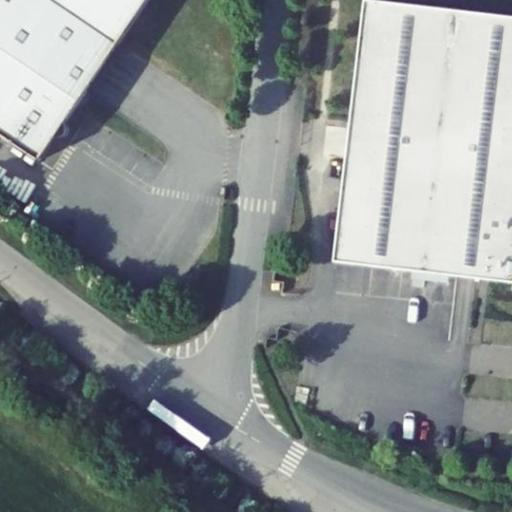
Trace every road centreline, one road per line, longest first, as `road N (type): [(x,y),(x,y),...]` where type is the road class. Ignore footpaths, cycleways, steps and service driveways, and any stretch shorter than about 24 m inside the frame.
road 1 (residential): [(240,309),(261,202),(280,0)]
road 2 (unknown): [(226,511),(0,345)]
road 3 (residential): [(212,413),(0,258)]
road 4 (residential): [(240,309),(392,333)]
road 5 (residential): [(412,511),(298,466)]
